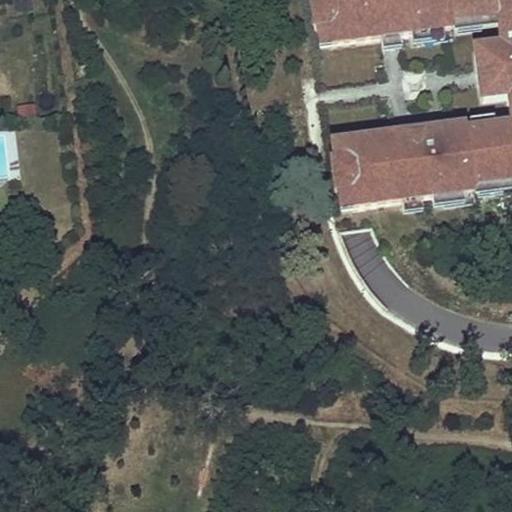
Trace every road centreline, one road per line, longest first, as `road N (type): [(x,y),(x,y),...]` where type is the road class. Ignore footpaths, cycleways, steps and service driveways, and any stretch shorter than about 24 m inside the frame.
road 1 (track): [(24,511),(30,459),(43,431),(87,379),(132,344),(137,371),(152,384),(227,408),(416,437),(511,442)]
road 2 (track): [(78,0),(148,144),(143,306),(132,344)]
road 3 (residential): [(511,337),(421,313),(387,288),(359,238)]
